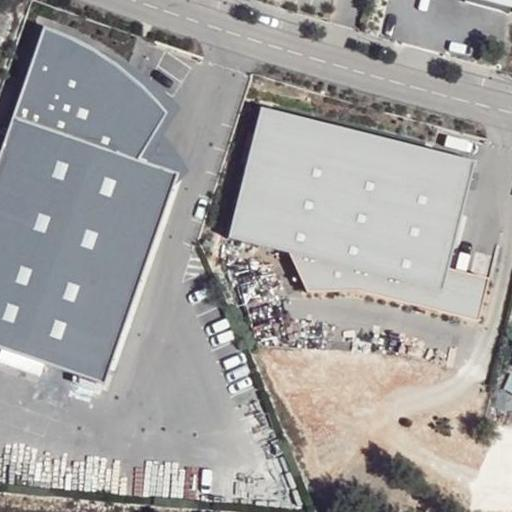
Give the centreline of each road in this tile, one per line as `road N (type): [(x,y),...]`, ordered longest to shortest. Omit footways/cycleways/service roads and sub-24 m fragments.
road 1 (unknown): [(237,35),(157,360),(124,404),(76,412),(0,404)]
road 2 (unclassified): [(141,0),(295,57),(511,109)]
road 3 (unknown): [(511,265),(479,345),(451,350),(310,320)]
